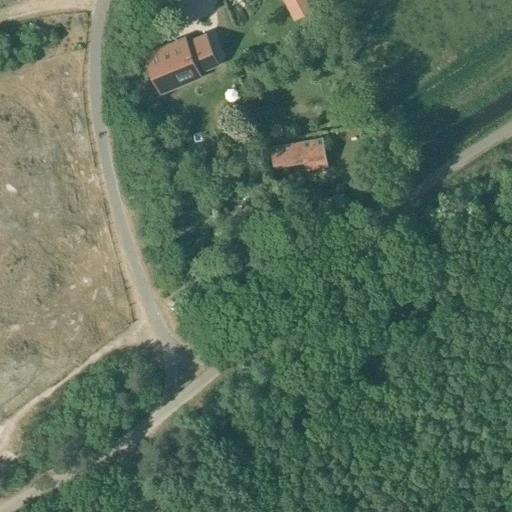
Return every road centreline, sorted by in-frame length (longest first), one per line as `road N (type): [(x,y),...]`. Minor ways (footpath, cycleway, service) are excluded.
road 1 (unclassified): [(219,365),(387,215),(511,126)]
road 2 (unclassified): [(165,340),(136,272),(105,149),(95,78),(103,0)]
